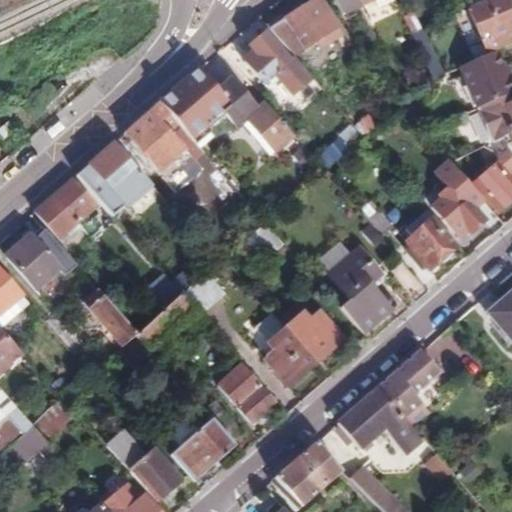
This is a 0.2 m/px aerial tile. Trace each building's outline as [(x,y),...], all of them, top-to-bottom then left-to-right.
[(332,0),(343,17),(363,7),(359,0),(332,0)] [(488,0),(481,3),(467,10),(487,55),(496,50),(508,45),(504,39),(511,34),(511,10),(507,0),(488,0)] [(280,18),(267,26),(294,57),(336,29),(318,2),(282,23),(280,18)] [(412,35),(422,30),(414,13),(404,18),(412,35)] [(427,40),(422,30),(412,35),(417,45),(427,40)] [(244,63),(264,83),(288,62),(264,36),(250,48),(255,53),(244,63)] [(496,50),(487,55),(461,66),(480,108),(508,95),(511,93),(511,75),(508,77),(496,50)] [(198,72),(161,104),(185,132),(208,158),(227,142),(212,123),(221,114),(236,130),(239,127),(235,121),(253,105),(249,100),(231,79),(217,92),(198,72)] [(58,97),(48,84),(27,102),(37,114),(58,97)] [(508,95),(480,108),(496,141),(511,133),(511,103),(511,104),(508,95)] [(235,121),(239,127),(245,123),(273,155),(291,138),(254,96),(249,100),(253,105),(235,121)] [(161,104),(124,136),(159,175),(184,153),(175,142),(185,132),(161,104)] [(11,126),(3,117),(0,120),(0,133),(2,135),(11,126)] [(115,144),(78,176),(103,204),(140,172),(115,144)] [(329,155),(335,164),(349,151),(342,144),(329,155)] [(511,154),(511,153),(500,156),(500,163),(475,185),(497,211),(511,197),(511,154)] [(162,174),(170,190),(199,175),(190,159),(162,174)] [(55,195),(80,224),(98,209),(74,180),(55,195)] [(440,199),(430,208),(457,239),(468,231),(470,233),(486,219),(474,208),(479,204),(466,188),(462,191),(453,182),(438,196),(440,199)] [(63,240),(80,224),(55,195),(37,211),(63,240)] [(171,207),(161,196),(150,206),(160,216),(171,207)] [(372,203),(362,210),(386,235),(394,228),(372,203)] [(458,245),(429,212),(408,231),(415,239),(408,244),(430,269),(458,245)] [(266,224),(245,242),(260,258),(267,253),(272,258),(285,246),(266,224)] [(77,266),(42,227),(4,260),(32,291),(60,269),(66,276),(77,266)] [(352,300),(341,310),(363,335),(391,311),(370,284),(381,273),(359,248),(329,274),(352,300)] [(389,272),(412,296),(421,287),(398,264),(389,272)] [(0,317),(22,298),(0,272),(0,317)] [(207,275),(183,297),(196,311),(201,317),(225,296),(207,275)] [(122,349),(138,335),(99,291),(84,305),(122,349)] [(511,292),(488,314),(511,341),(511,292)] [(183,297),(138,335),(152,351),(196,311),(183,297)] [(29,305),(22,298),(0,317),(0,327),(2,330),(29,305)] [(286,329),(271,313),(255,327),(269,343),(286,329)] [(302,315),(286,329),(315,362),(341,339),(318,314),(309,323),(302,315)] [(315,362),(286,329),(269,343),(276,351),(268,360),(289,385),(315,362)] [(0,359),(14,348),(0,331),(0,359)] [(418,353),(377,389),(404,419),(421,406),(412,396),(437,375),(418,353)] [(277,403),(242,363),(217,387),(250,425),(277,403)] [(0,451),(19,435),(21,438),(33,427),(23,416),(0,389),(0,451)] [(377,389),(331,429),(347,447),(351,442),(358,449),(383,430),(405,454),(422,439),(404,419),(377,389)] [(23,416),(33,427),(45,417),(34,406),(23,416)] [(45,417),(33,427),(45,441),(63,427),(51,412),(45,417)] [(225,416),(216,423),(230,440),(238,433),(225,416)] [(214,421),(173,458),(194,482),(235,445),(230,440),(216,423),(214,421)] [(2,454),(15,469),(35,452),(47,464),(57,455),(45,441),(33,427),(21,438),(2,454)] [(123,435),(108,448),(112,453),(127,439),(123,435)] [(112,453),(157,503),(180,483),(154,453),(146,459),(127,439),(112,453)] [(315,443),(270,482),(298,511),(341,473),(315,443)] [(0,481),(15,469),(2,454),(0,456),(0,481)] [(434,455),(420,466),(437,489),(452,477),(434,455)] [(406,511),(358,469),(348,481),(364,498),(379,511),(406,511)] [(101,506),(107,511),(153,511),(140,497),(135,501),(128,494),(130,491),(125,486),(101,506)]
